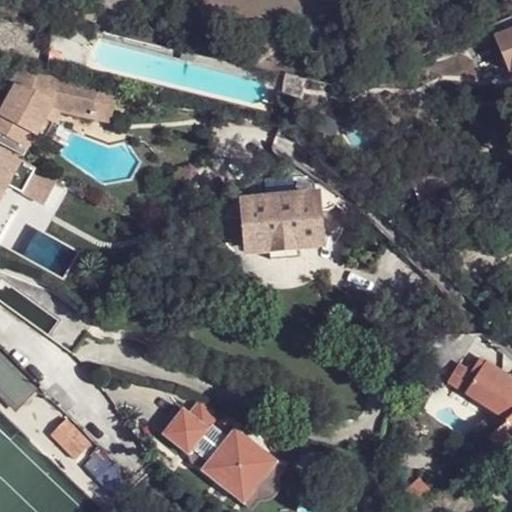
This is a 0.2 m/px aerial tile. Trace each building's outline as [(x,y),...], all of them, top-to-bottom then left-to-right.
[(511,18),(494,26),(498,35),(511,29),(511,18)] [(511,29),(498,35),(497,36),(511,71),(511,70),(511,29)] [(0,138),(21,150),(28,136),(32,138),(41,120),(49,125),(53,116),(86,123),(93,93),(58,84),(62,77),(53,75),(50,74),(11,65),(4,95),(3,98),(10,102),(3,115),(0,112),(0,138)] [(86,123),(106,128),(113,97),(93,93),(86,123)] [(10,102),(3,98),(0,103),(0,112),(3,115),(10,102)] [(40,143),(49,125),(41,120),(32,138),(40,143)] [(21,150),(25,152),(32,138),(28,136),(21,150)] [(17,197),(31,171),(0,154),(0,194),(3,189),(17,197)] [(229,216),(236,219),(248,218),(247,201),(317,195),(318,212),(331,211),(337,207),(340,204),(344,199),(345,196),(292,159),(284,155),(223,208),(224,209),(229,215),(229,216)] [(412,181),(422,205),(450,194),(440,170),(412,181)] [(54,183),(31,171),(17,197),(39,210),(54,183)] [(248,218),(251,250),(271,249),(270,241),(300,239),(301,246),(320,244),(318,212),(317,195),(247,201),(248,218)] [(303,257),(301,246),(300,239),(270,241),(271,249),(272,260),(303,257)] [(98,317),(106,327),(128,309),(119,299),(98,317)] [(0,396),(16,412),(38,390),(0,352),(0,396)] [(454,390),(506,423),(511,417),(511,383),(479,362),(477,367),(471,364),(465,373),(454,390)] [(454,390),(465,373),(459,369),(447,386),(454,390)] [(204,470),(245,504),(279,463),(238,429),(230,438),(214,426),(222,416),(203,401),(193,414),(187,409),(166,435),(191,455),(197,448),(212,461),(207,467),(204,470)] [(76,459),(93,441),(65,415),(48,433),(76,459)] [(487,450),(494,460),(502,453),(511,444),(511,417),(506,423),(474,452),(479,456),(487,450)] [(191,455),(207,467),(212,461),(197,448),(191,455)] [(245,504),(253,510),(262,501),(266,500),(269,499),(272,498),(274,496),(275,495),(277,493),(278,490),(279,487),(280,484),(279,481),(279,479),(287,469),(279,463),(245,504)] [(420,480),(404,496),(413,506),(430,491),(420,480)] [(163,497),(155,505),(159,509),(155,511),(174,511),(177,510),(163,497)]
